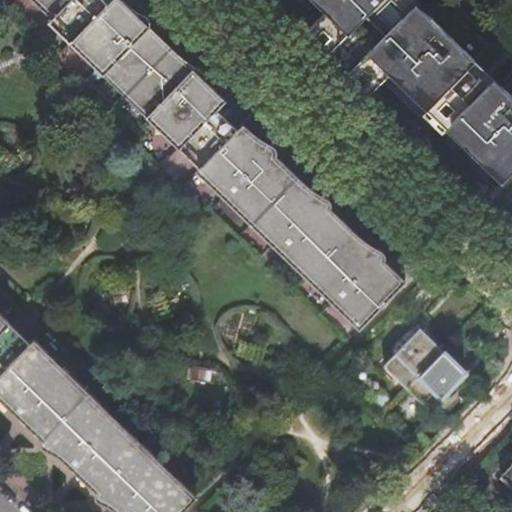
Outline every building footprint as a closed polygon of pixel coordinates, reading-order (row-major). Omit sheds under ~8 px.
[(34,1),(42,9),(47,3),(43,0),(33,0),(34,1)] [(43,0),(47,3),(42,9),(48,15),(53,20),(50,23),(66,39),(70,43),(80,53),(85,48),(97,59),(107,69),(119,80),(114,86),(134,106),(139,100),(151,111),(161,121),(172,132),(167,138),(179,150),(184,154),(200,169),(196,173),(206,182),(212,177),(223,188),(233,198),(245,209),(240,215),(260,234),(265,229),(299,262),(293,267),(313,286),(318,281),(330,292),(340,302),(351,313),(346,318),(359,331),(406,282),(385,262),(385,261),(385,259),(385,258),(385,256),(384,254),(383,253),(382,252),(381,251),(380,250),(378,250),(376,250),(375,250),(373,250),(330,209),(331,208),(331,207),(331,205),(330,204),(330,202),(329,201),(328,200),(327,199),(325,198),(324,198),(322,197),(321,198),(319,198),(277,156),(277,155),(277,154),(277,152),(276,151),(276,149),(275,148),(274,146),(273,146),(271,145),(270,144),(268,144),(266,144),(265,145),(243,124),(238,130),(222,114),(218,110),(227,101),(205,80),(205,79),(205,77),(205,76),(205,74),(204,73),(203,71),(202,70),(201,69),(199,68),(198,68),(196,68),(195,68),(193,68),(151,27),(151,25),(151,23),(151,22),(150,20),(149,19),(148,18),(147,17),(145,16),(144,16),(142,15),(141,15),(139,16),(122,0),(112,0),(105,8),(101,4),(96,0),(43,0)] [(446,126),(444,128),(501,183),(511,172),(511,96),(493,78),(491,83),(483,75),(486,71),(426,13),(413,26),(410,24),(418,16),(410,9),(403,16),(386,0),(312,0),(326,13),(302,38),(314,49),(315,47),(326,57),(345,76),(356,86),(354,88),(365,99),(389,75),(427,111),(429,109),(437,116),(446,126)] [(95,61),(97,59),(85,48),(80,53),(88,61),(89,62),(90,62),(91,62),(92,62),(93,62),(94,61),(95,61)] [(105,78),(114,86),(119,80),(107,69),(106,71),(105,72),(105,73),(104,74),(104,75),(104,76),(105,76),(105,77),(105,78)] [(149,113),(151,111),(139,100),(134,106),(142,114),(143,114),(144,114),(145,115),(146,114),(147,114),(148,114),(149,113)] [(442,131),(444,128),(446,126),(437,116),(429,109),(427,111),(424,114),(442,131)] [(159,130),(167,138),(172,132),(161,121),(159,123),(158,124),(158,125),(158,126),(158,127),(158,128),(158,129),(159,130)] [(221,190),(223,188),(212,177),(206,182),(215,190),(215,191),(216,191),(217,191),(218,191),(219,191),(220,191),(221,190)] [(232,207),(240,215),(245,209),(233,198),(232,200),(231,201),(231,202),(231,204),(230,204),(231,205),(231,206),(232,207)] [(265,229),(260,234),(293,267),(299,262),(265,229)] [(328,294),(330,292),(318,281),(313,286),(321,294),(322,295),(323,295),(324,295),(325,295),(326,295),(327,294),(328,294)] [(338,310),(346,318),(351,313),(340,302),(338,304),(337,306),(337,307),(337,308),(337,309),(338,310)] [(0,397),(2,395),(13,405),(8,410),(20,421),(25,417),(35,428),(31,432),(41,442),(41,447),(42,449),(44,451),(48,452),(51,452),(75,474),(79,470),(90,480),(86,485),(95,494),(94,498),(95,500),(97,502),(99,504),(102,504),(105,504),(113,511),(183,511),(196,498),(184,487),(180,492),(169,482),(160,472),(150,462),(154,457),(131,435),(126,439),(116,430),(106,420),(96,410),(100,405),(76,382),(71,387),(61,377),(52,367),(41,357),(46,353),(34,341),(30,344),(16,330),(0,314),(0,397)] [(407,389),(444,351),(421,329),(384,366),(407,389)] [(466,372),(444,351),(407,389),(429,411),(466,372)] [(41,357),(52,367),(53,366),(54,364),(54,361),(46,353),(41,357)] [(71,387),(76,382),(69,375),(67,374),(66,374),(63,375),(61,377),(71,387)] [(2,395),(0,397),(0,401),(8,410),(13,405),(2,395)] [(96,410),(106,420),(107,419),(109,416),(108,413),(100,405),(96,410)] [(25,417),(20,421),(25,426),(31,432),(35,428),(25,417)] [(126,439),(131,435),(124,428),(122,427),(119,427),(116,430),(126,439)] [(150,462),(160,472),(161,471),(162,469),(162,466),(154,457),(150,462)] [(79,470),(75,474),(80,479),(86,485),(90,480),(79,470)] [(180,492),(184,487),(178,480),(176,479),(173,479),(169,482),(180,492)]
